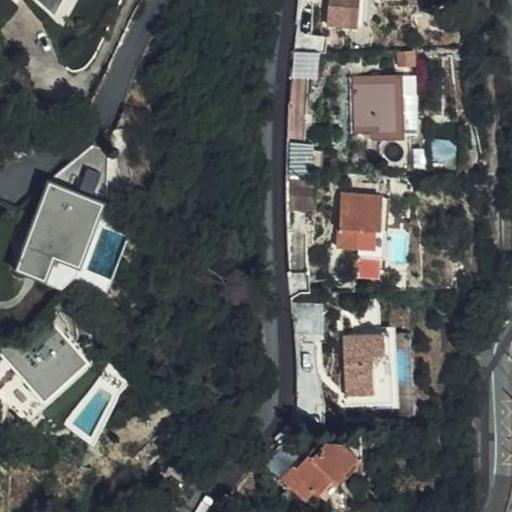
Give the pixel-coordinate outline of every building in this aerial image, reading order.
[(39,0),(53,13),(60,0),(39,0)] [(328,0),(326,21),(364,24),(366,15),(366,0),(328,0)] [(295,50),(310,50),(311,16),(297,16),(295,50)] [(0,56),(12,53),(0,33),(0,56)] [(358,75),(358,131),(405,131),(403,74),(358,75)] [(287,173),(314,173),(314,142),(289,142),(287,173)] [(106,148),(92,143),(48,179),(103,195),(106,148)] [(287,184),(288,211),(315,210),(314,173),(287,173),(287,184)] [(101,198),(44,182),(25,245),(33,247),(50,190),(91,202),(76,258),(57,253),(50,278),(69,285),(80,277),(101,198)] [(91,202),(50,190),(33,247),(25,245),(18,269),(50,278),(57,253),(76,258),(91,202)] [(340,191),(339,246),(379,247),(380,192),(340,191)] [(294,304),(296,335),(320,333),(319,303),(294,304)] [(58,329),(18,366),(46,397),(86,360),(58,329)] [(347,402),(394,399),(389,331),(342,334),(347,402)] [(308,457),(309,459),(313,462),(327,446),(322,441),(308,457)] [(313,462),(309,459),(298,470),(293,467),(281,480),(305,500),(315,490),(324,497),(357,457),(343,445),(327,446),(313,462)]
